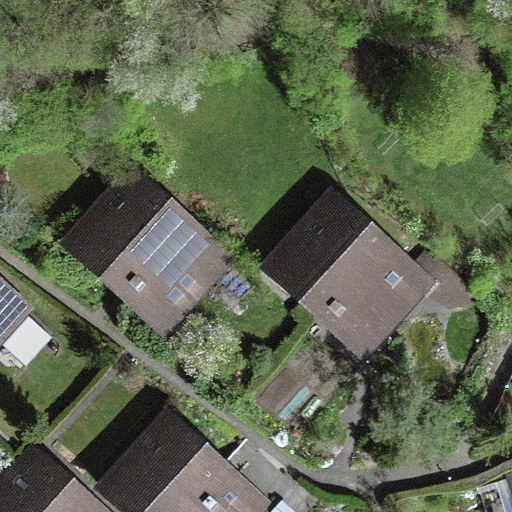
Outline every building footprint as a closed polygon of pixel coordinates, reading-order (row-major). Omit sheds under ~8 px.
[(77,240),(167,320),(222,258),(133,178),(77,240)] [(275,264),(366,346),(423,283),(332,201),(275,264)] [(0,330),(20,309),(0,290),(0,330)] [(112,484),(143,511),(248,511),(255,504),(257,502),(168,422),(112,484)] [(0,495),(0,511),(96,511),(35,457),(0,495)] [(263,511),(308,511),(313,508),(279,478),(257,502),(255,504),(263,511)]
